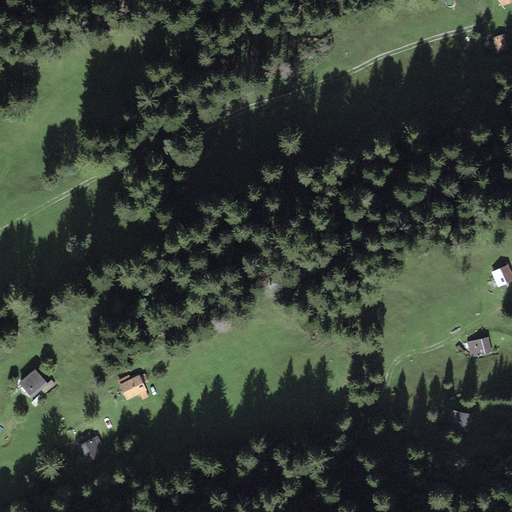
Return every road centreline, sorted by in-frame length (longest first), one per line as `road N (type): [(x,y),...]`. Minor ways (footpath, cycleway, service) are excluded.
road 1 (track): [(0,231),(249,107),(499,18)]
road 2 (track): [(511,484),(438,454),(400,469),(343,467),(244,486),(125,488),(62,511)]
